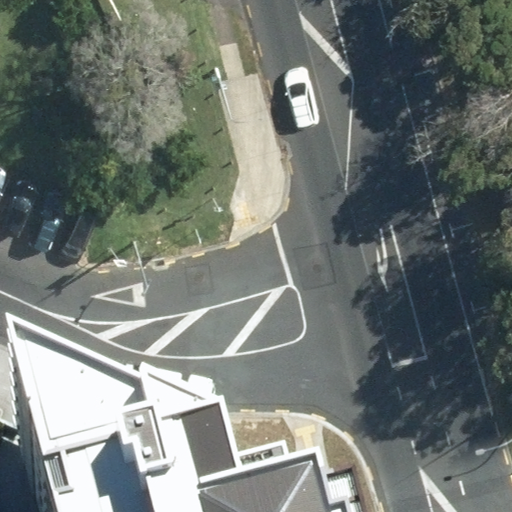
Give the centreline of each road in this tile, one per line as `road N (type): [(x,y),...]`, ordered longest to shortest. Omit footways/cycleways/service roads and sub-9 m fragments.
road 1 (residential): [(413,355),(229,383),(176,378),(123,364),(9,296)]
road 2 (residential): [(9,296),(101,302),(153,295),(378,229)]
road 3 (secondary): [(315,0),(378,229)]
road 4 (secondary): [(413,355),(455,511)]
road 5 (secondary): [(378,229),(413,355)]
